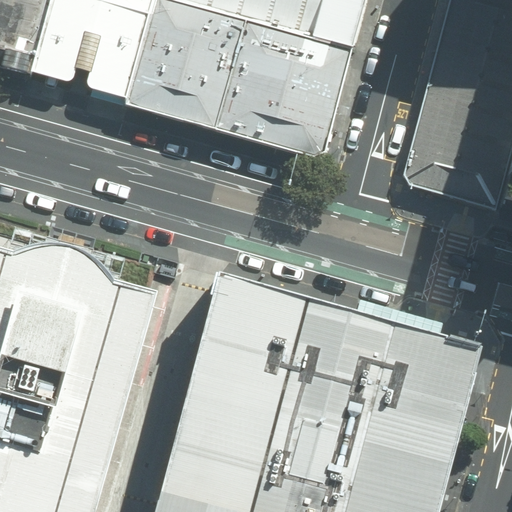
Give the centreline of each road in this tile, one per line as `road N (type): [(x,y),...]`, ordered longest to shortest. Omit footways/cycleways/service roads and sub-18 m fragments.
road 1 (secondary): [(349,239),(0,143)]
road 2 (residential): [(410,0),(349,239)]
road 3 (secondary): [(511,284),(349,239)]
road 4 (residential): [(496,495),(511,359)]
